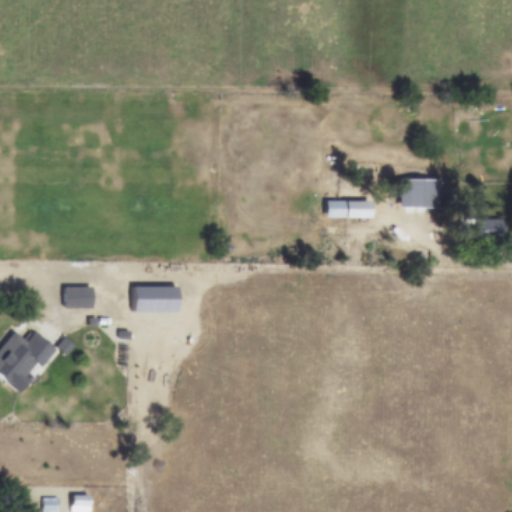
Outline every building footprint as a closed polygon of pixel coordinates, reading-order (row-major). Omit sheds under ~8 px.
[(367,202),(322,202),(322,219),(367,219),(367,202)] [(462,241),(499,241),(499,219),(462,219),(462,241)] [(88,288),(60,288),(60,309),(88,309),(88,288)] [(129,311),(173,311),(173,289),(129,289),(129,311)] [(0,344),(0,380),(17,394),(26,382),(21,378),(32,365),(37,368),(51,350),(30,334),(23,343),(9,333),(0,344)] [(86,511),(86,496),(67,496),(67,511),(86,511)] [(39,511),(55,511),(55,497),(39,497),(39,511)]
